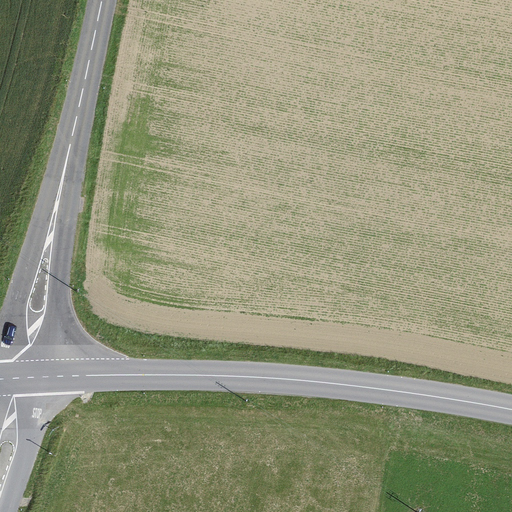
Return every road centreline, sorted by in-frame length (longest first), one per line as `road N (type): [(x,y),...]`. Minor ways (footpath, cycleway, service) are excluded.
road 1 (tertiary): [(19,379),(195,374),(377,388),(511,409)]
road 2 (tertiary): [(19,379),(102,0)]
